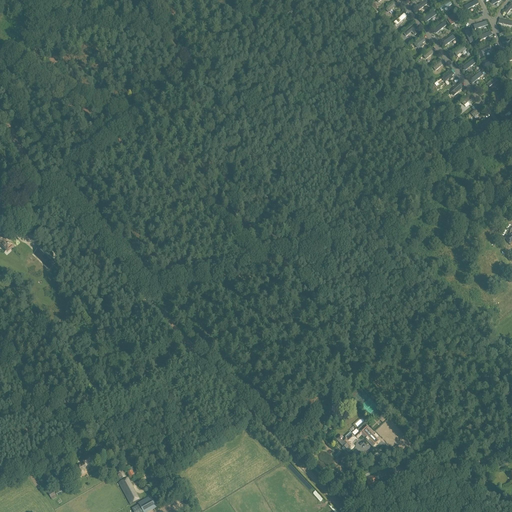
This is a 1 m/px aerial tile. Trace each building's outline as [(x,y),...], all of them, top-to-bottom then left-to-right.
[(418,6),(417,7),(419,10),(423,8),(426,5),(429,3),(426,0),(425,0),(423,2),(420,4),(418,6)] [(467,5),(464,6),(466,11),(467,10),(469,9),(471,8),(476,6),(476,5),(478,4),(476,0),(475,0),(473,2),(470,3),(467,5)] [(442,5),(439,8),(441,10),(441,11),(445,9),(448,7),(451,5),(449,1),(445,3),(442,5)] [(388,7),(385,10),(386,10),(388,13),(390,11),(392,9),(394,8),(397,5),(394,2),(391,4),(388,7)] [(425,17),(422,19),(425,23),(427,22),(430,19),(433,17),(435,16),(436,15),(436,14),(434,12),(433,11),(431,13),(428,15),(425,17)] [(396,21),(394,23),(397,26),(399,24),(402,22),(404,20),(407,17),(404,14),(401,16),(399,18),(396,21)] [(450,18),(448,19),(449,22),(451,25),(454,23),(456,22),(459,20),(457,17),(455,15),(455,14),(453,16),(450,18)] [(61,16),(54,21),(60,31),(68,26),(61,16)] [(14,38),(30,28),(23,18),(7,29),(14,38)] [(435,28),(433,31),(436,34),(439,32),(441,30),(444,28),(446,26),(443,22),(441,24),(438,26),(435,28)] [(476,25),(473,26),(474,29),(475,30),(478,29),(481,28),(484,27),(487,26),(487,25),(486,22),(483,23),(480,24),(476,25)] [(405,31),(403,33),(406,37),(409,35),(412,32),(415,36),(418,33),(416,31),(416,30),(414,28),(412,25),(410,27),(407,29),(405,31)] [(469,29),(465,31),(466,34),(466,33),(467,37),(469,40),(470,43),(471,43),(473,42),(474,42),(473,39),(471,35),(470,32),(469,29)] [(481,35),(478,37),(479,40),(480,41),(483,39),(485,39),(487,38),(491,36),(492,36),(491,35),(490,32),(487,33),(484,34),(481,35)] [(444,41),(442,43),(444,47),(446,45),(447,45),(449,43),(452,41),(455,39),(455,38),(453,35),(450,37),(447,39),(444,41)] [(504,37),(501,38),(502,42),(502,43),(506,43),(509,42),(511,41),(511,35),(511,36),(508,37),(504,37)] [(416,42),(414,44),(415,46),(417,48),(419,50),(421,48),(419,46),(420,45),(422,47),(424,46),(422,44),(426,41),(423,37),(421,39),(419,40),(416,42)] [(480,48),(477,49),(478,52),(479,55),(478,56),(479,58),(481,57),(484,56),(485,56),(486,55),(485,52),(488,51),(490,50),(489,48),(489,46),(488,45),(485,46),(483,47),(480,48)] [(458,50),(454,53),(456,55),(457,57),(457,56),(458,57),(461,55),(463,53),(464,55),(466,54),(466,53),(465,51),(467,50),(464,46),(461,48),(458,50)] [(426,54),(423,56),(425,59),(428,57),(431,54),(434,52),(432,49),(429,51),(426,54)] [(484,61),(481,62),(482,65),(484,69),(488,67),(489,67),(490,68),(493,67),(492,65),(493,65),(492,61),(491,58),(487,59),(484,61)] [(465,65),(462,67),(463,68),(465,71),(466,71),(468,69),(471,67),(474,65),(476,63),(473,59),(470,61),(468,63),(465,65)] [(436,65),(433,67),(434,69),(436,71),(438,68),(441,66),(444,64),(442,60),(439,63),(436,65)] [(445,76),(442,79),(443,80),(445,82),(449,79),(450,80),(453,78),(451,77),(454,75),(451,71),(448,74),(445,76)] [(469,80),(472,84),(473,83),(475,82),(478,79),(480,77),(483,76),(480,72),(477,74),(475,76),(472,78),(469,80)] [(490,83),(487,85),(489,88),(491,87),(492,89),(493,88),(495,87),(497,85),(499,83),(497,81),(496,79),(495,78),(492,80),(490,83)] [(453,91),(450,93),(453,96),(455,94),(458,92),(461,90),(463,87),(464,87),(461,84),(458,86),(455,89),(453,91)] [(495,98),(493,100),(496,103),(497,103),(499,101),(501,99),(503,97),(505,95),(503,92),(500,94),(498,96),(495,98)] [(464,100),(461,102),(464,105),(467,103),(470,101),(472,98),(470,95),(469,96),(466,98),(464,100)] [(503,111),(500,113),(503,116),(505,115),(505,116),(507,118),(509,116),(511,115),(511,114),(509,112),(511,110),(511,109),(511,105),(511,104),(508,106),(506,109),(503,111)] [(472,113),(471,114),(473,117),(477,114),(478,115),(480,114),(479,113),(482,110),(479,106),(477,109),(474,111),(472,113)] [(482,125),(479,127),(480,127),(482,130),(485,128),(487,126),(488,126),(488,125),(490,124),(492,122),(489,118),(486,120),(484,122),(482,125)] [(0,244),(1,245),(4,247),(7,244),(8,245),(7,246),(8,246),(9,246),(9,247),(13,243),(6,236),(3,236),(3,233),(0,232),(0,244)] [(56,262),(40,247),(33,254),(49,269),(56,262)] [(359,432),(355,436),(358,439),(361,435),(373,448),(381,440),(366,424),(366,425),(364,423),(357,430),(359,432)] [(341,435),(336,439),(348,452),(354,447),(351,443),(356,438),(351,432),(345,437),(347,439),(346,440),(341,435)] [(389,455),(392,452),(387,446),(384,449),(389,455)] [(157,453),(152,456),(157,464),(162,461),(160,458),(161,458),(157,453)] [(78,466),(75,468),(79,475),(80,476),(81,476),(82,476),(83,476),(84,475),(84,474),(84,473),(84,472),(83,470),(88,468),(92,465),(96,463),(91,455),(81,460),(82,460),(78,462),(80,465),(78,466)] [(127,469),(124,470),(125,472),(126,472),(131,480),(135,478),(136,480),(140,478),(134,466),(130,468),(129,466),(126,467),(127,469)] [(122,472),(117,475),(120,481),(125,478),(122,472)] [(369,472),(365,474),(366,478),(369,485),(378,482),(375,475),(371,477),(369,472)] [(128,478),(119,483),(130,505),(139,500),(128,478)] [(65,479),(58,483),(60,488),(68,483),(65,479)] [(69,485),(56,493),(57,495),(70,488),(69,485)] [(151,497),(132,508),(134,511),(145,511),(156,506),(151,497)]
